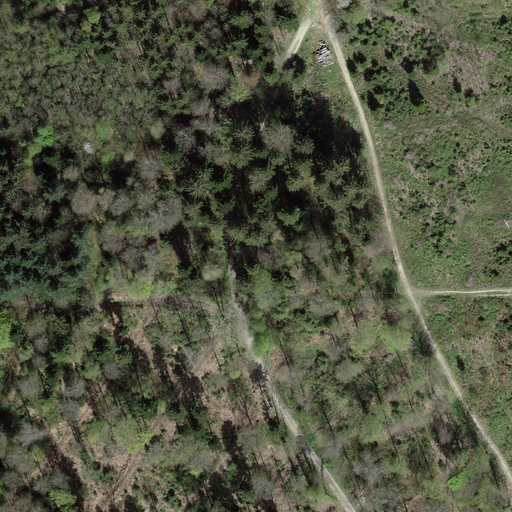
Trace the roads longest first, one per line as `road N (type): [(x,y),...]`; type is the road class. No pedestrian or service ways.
road 1 (track): [(311,0),(232,202),(232,303),(249,353),(354,511)]
road 2 (track): [(321,0),(409,293),(449,379),(511,479)]
road 3 (motorway): [(511,444),(387,511)]
